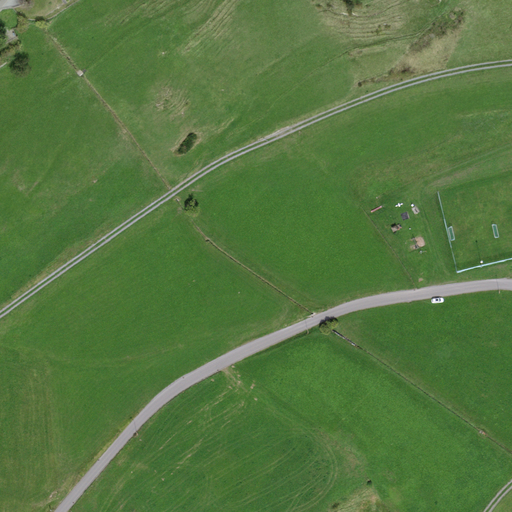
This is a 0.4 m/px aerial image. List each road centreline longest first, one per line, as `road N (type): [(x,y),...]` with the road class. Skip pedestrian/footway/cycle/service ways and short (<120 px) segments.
road 1 (track): [(0,316),(228,157),(386,90),(511,61)]
road 2 (unclassified): [(511,285),(338,311),(223,361),(166,394),(59,511)]
